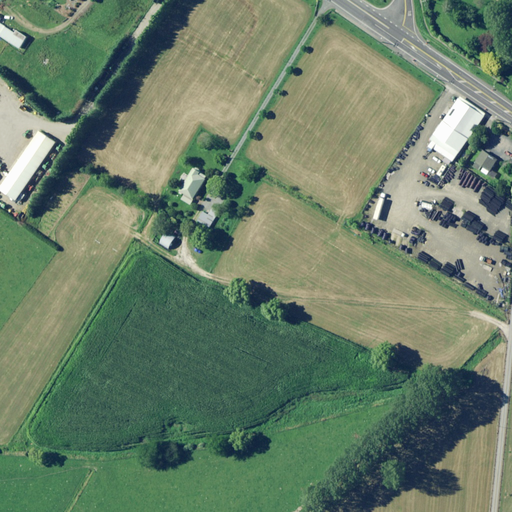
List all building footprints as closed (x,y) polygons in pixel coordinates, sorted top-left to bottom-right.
[(0,23),(0,19),(1,18),(0,17),(0,36),(21,48),(26,39),(0,23)] [(446,160),(481,108),(458,92),(422,144),(446,160)] [(32,132),(0,177),(0,195),(8,201),(49,143),(32,132)] [(497,161),(480,150),(475,159),(478,161),(474,166),(494,179),(498,174),(491,170),(497,161)] [(208,176),(195,168),(181,191),(184,194),(181,199),(191,205),(208,176)] [(219,212),(213,208),(209,215),(204,212),(198,220),(210,227),(219,212)] [(176,237),(167,232),(160,243),(169,248),(176,237)]
